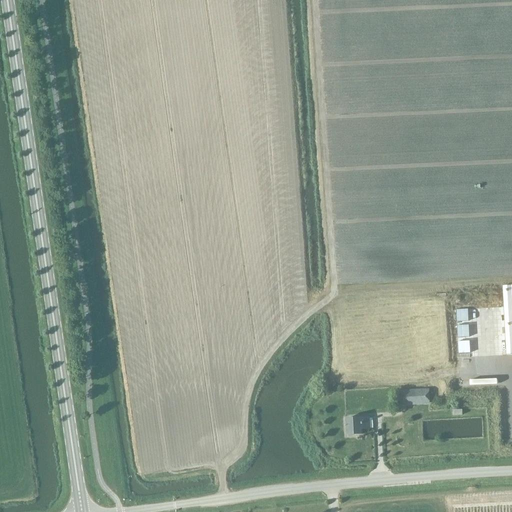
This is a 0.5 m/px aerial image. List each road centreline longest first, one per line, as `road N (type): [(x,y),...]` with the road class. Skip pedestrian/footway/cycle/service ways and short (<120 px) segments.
road 1 (tertiary): [(80,511),(5,0)]
road 2 (unclassified): [(135,511),(511,473)]
